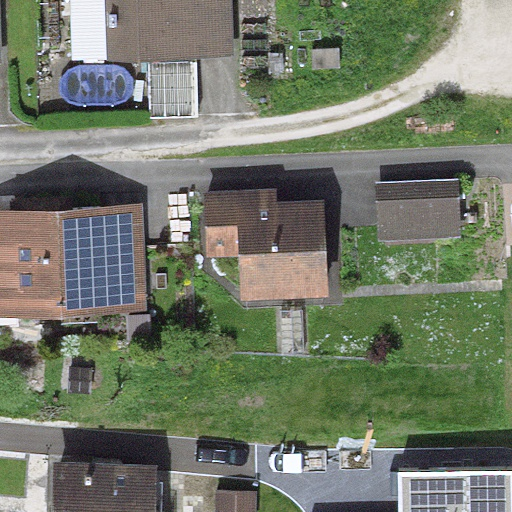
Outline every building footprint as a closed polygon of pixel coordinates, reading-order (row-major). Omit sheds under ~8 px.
[(189,5),(189,0),(80,0),(80,8),(110,7),(110,14),(104,14),(105,28),(111,28),(112,62),(145,61),(146,120),(194,118),(192,60),(223,58),(222,4),(189,5)] [(380,220),(455,216),(453,183),(379,186),(380,220)] [(239,293),(322,289),(318,209),(237,212),(237,200),(203,201),(205,252),(237,251),(239,293)] [(15,302),(134,296),(131,209),(65,212),(64,203),(11,205),(12,229),(0,229),(0,272),(13,272),(15,302)] [(146,511),(147,473),(56,470),(54,511),(146,511)] [(511,511),(510,474),(402,476),(402,511),(511,511)]
